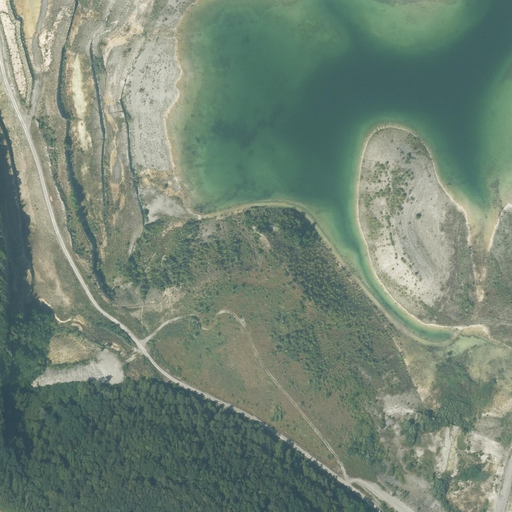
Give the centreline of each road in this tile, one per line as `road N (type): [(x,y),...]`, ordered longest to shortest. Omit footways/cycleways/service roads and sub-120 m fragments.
road 1 (track): [(511,326),(467,322),(448,343),(429,346),(388,319),(302,212),(268,204),(190,217),(165,206),(138,161),(134,97),(141,61),(171,0)]
road 2 (track): [(379,511),(243,413),(161,372),(91,292),(63,250),(13,107),(0,43)]
road 3 (track): [(140,345),(172,320),(195,316),(209,330),(216,315),(229,313),(339,461),(340,479),(358,481),(405,511)]
road 4 (track): [(343,511),(247,446),(157,405),(70,405)]
road 5 (track): [(25,133),(44,0)]
